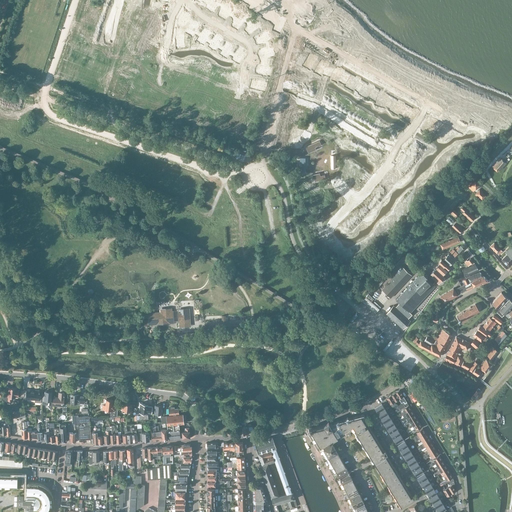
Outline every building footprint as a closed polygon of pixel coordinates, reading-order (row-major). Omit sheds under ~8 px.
[(96,2),(106,10),(108,7),(100,0),(97,0),(96,2),(96,1),(96,2)] [(127,2),(125,6),(131,9),(133,6),(137,8),(139,4),(131,0),(128,0),(127,3),(127,2)] [(210,0),(206,8),(210,10),(214,3),(214,4),(215,3),(214,3),(215,2),(216,1),(216,0),(210,0)] [(226,2),(219,15),(223,17),(227,10),(227,11),(227,10),(228,9),(228,10),(229,8),(230,5),(227,3),(227,2),(226,2)] [(157,4),(156,8),(160,9),(159,12),(165,15),(166,11),(165,11),(167,7),(157,4)] [(268,5),(264,15),(268,16),(270,12),(273,13),(273,14),(276,7),(275,6),(275,7),(272,6),(272,7),(268,5)] [(89,19),(92,9),(86,8),(83,17),(89,19)] [(22,11),(18,21),(24,23),(27,13),(22,11)] [(183,11),(177,21),(178,21),(181,23),(184,19),(186,20),(186,21),(190,14),(187,13),(186,14),(183,12),(183,11)] [(320,11),(314,25),(319,27),(325,13),(320,11)] [(91,16),(103,21),(104,18),(92,12),(92,13),(93,13),(91,16)] [(239,13),(231,26),(236,28),(240,21),(240,22),(240,21),(240,20),(241,20),(242,19),(241,19),(243,16),(239,13),(240,13),(239,13)] [(122,18),(121,21),(128,23),(129,20),(133,21),(134,17),(124,14),(123,18),(122,18)] [(66,26),(68,20),(58,16),(57,20),(59,21),(58,24),(66,26)] [(151,16),(150,20),(154,21),(153,25),(160,26),(161,23),(160,22),(161,18),(151,16)] [(278,17),(273,28),(274,28),(274,27),(278,29),(279,25),(282,26),(285,19),(282,18),(281,19),(278,18),(278,17)] [(193,20),(188,30),(192,32),(194,28),(197,30),(196,30),(197,30),(201,23),(200,23),(197,22),(197,23),(193,21),(194,20),(193,20)] [(255,20),(247,27),(247,28),(247,27),(250,30),(253,28),(255,30),(261,25),(258,23),(255,21),(256,20),(255,20)] [(87,28),(99,35),(101,31),(89,25),(90,25),(88,28),(87,28)] [(325,25),(318,38),(323,40),(330,27),(325,25)] [(336,25),(330,38),(334,41),(341,28),(336,25)] [(18,26),(16,34),(23,35),(24,28),(18,26)] [(118,32),(117,35),(124,37),(125,33),(129,34),(130,29),(120,28),(119,32),(118,32)] [(205,28),(199,38),(203,40),(205,36),(208,38),(207,38),(208,38),(212,32),(211,31),(211,32),(208,30),(208,31),(205,29),(205,28)] [(149,29),(148,34),(153,35),(152,38),(159,40),(159,36),(158,36),(159,32),(149,29)] [(176,35),(175,35),(177,46),(177,45),(181,45),(181,40),(184,40),(183,32),(183,33),(179,33),(179,34),(176,35)] [(268,32),(254,37),(255,41),(263,38),(263,39),(263,38),(264,38),(266,38),(266,37),(269,36),(267,32),(268,32)] [(30,42),(31,39),(34,40),(35,36),(26,33),(24,39),(30,42)] [(103,35),(101,34),(98,41),(103,43),(107,34),(104,33),(103,35)] [(216,34),(210,44),(211,44),(214,46),(217,42),(219,44),(223,37),(223,38),(220,36),(219,37),(216,35),(216,34)] [(343,35),(336,48),(340,51),(348,38),(343,35)] [(14,36),(14,39),(10,39),(10,43),(19,44),(20,37),(14,36)] [(116,44),(112,42),(115,37),(112,36),(108,44),(114,47),(116,44)] [(78,49),(80,43),(71,40),(69,46),(78,49)] [(353,41),(345,53),(349,56),(357,43),(353,41)] [(148,42),(147,47),(152,47),(151,51),(158,51),(159,48),(158,48),(158,43),(148,42)] [(227,42),(222,51),(226,53),(228,49),(231,51),(230,51),(231,51),(235,45),(234,45),(231,43),(231,44),(227,42),(228,42),(227,42)] [(124,43),(117,45),(118,48),(119,48),(120,52),(130,49),(129,45),(125,46),(124,43)] [(90,55),(92,49),(85,46),(82,51),(90,55)] [(240,47),(234,57),(238,59),(240,55),(243,57),(247,50),(246,50),(243,49),(243,50),(240,48),(240,47)] [(365,48),(358,61),(363,64),(370,51),(365,48)] [(88,60),(78,52),(75,56),(86,63),(88,60)] [(313,64),(316,58),(313,56),(312,57),(309,55),(303,64),(307,66),(309,62),(313,64)] [(131,59),(127,64),(129,66),(130,66),(133,68),(140,60),(136,57),(134,61),(131,59)] [(374,58),(366,71),(371,74),(378,61),(374,58)] [(386,61),(379,74),(383,77),(390,64),(386,61)] [(144,65),(141,71),(144,72),(145,71),(149,73),(153,64),(149,62),(147,66),(144,65)] [(168,66),(167,73),(170,74),(170,73),(175,74),(177,63),(173,62),(172,67),(168,66)] [(323,72),(327,66),(324,64),(323,65),(319,63),(314,72),(318,74),(320,70),(323,72)] [(341,75),(344,69),(341,68),(341,69),(337,66),(332,75),(335,78),(338,74),(341,75)] [(397,70),(390,84),(395,86),(402,73),(399,71),(397,70)] [(80,72),(68,77),(70,81),(82,75),(81,75),(80,72)] [(125,86),(129,83),(118,72),(115,75),(117,78),(118,79),(119,79),(119,80),(120,80),(125,86)] [(228,78),(228,85),(231,85),(231,84),(236,84),(236,74),(232,73),(232,78),(228,78)] [(95,76),(90,75),(87,90),(91,91),(92,87),(93,88),(93,86),(93,85),(93,84),(95,76)] [(404,86),(410,78),(405,75),(400,83),(404,86)] [(351,76),(345,87),(349,88),(351,84),(355,86),(360,79),(356,77),(355,78),(351,76)] [(410,78),(403,91),(407,93),(414,80),(410,78)] [(421,81),(414,94),(418,96),(425,83),(421,81)] [(303,93),(307,84),(302,82),(301,86),(298,85),(295,92),(299,93),(299,92),(303,93)] [(105,84),(111,96),(115,94),(109,83),(106,85),(105,84)] [(431,86),(424,99),(428,102),(436,89),(431,86)] [(317,98),(320,88),(316,87),(315,90),(311,89),(308,97),(312,98),(313,96),(317,98)] [(367,89),(363,96),(367,98),(369,94),(372,96),(376,90),(373,88),(371,91),(367,89)] [(137,103),(142,91),(138,89),(133,101),(134,101),(137,102),(137,103)] [(218,103),(221,99),(208,91),(206,95),(208,97),(210,98),(211,98),(211,99),(218,103)] [(325,104),(327,99),(331,101),(334,93),(333,93),(330,92),(328,95),(324,94),(321,102),(325,104)] [(378,93),(377,102),(381,102),(380,109),(384,109),(386,97),(382,97),(383,94),(378,93)] [(447,94),(439,107),(443,110),(451,97),(447,94)] [(363,98),(359,106),(364,108),(368,100),(363,98)] [(342,112),(346,102),(342,100),(340,105),(337,103),(334,110),(337,111),(338,110),(342,112)] [(459,100),(449,111),(453,114),(463,103),(459,100)] [(395,102),(391,110),(394,112),(396,108),(400,110),(403,104),(400,102),(398,105),(395,102)] [(295,103),(292,109),(295,111),(292,115),(296,117),(301,108),(298,106),(298,105),(295,103)] [(221,115),(233,109),(231,105),(219,112),(220,112),(222,115),(221,115)] [(469,105),(459,115),(463,119),(473,108),(469,105)] [(349,110),(345,117),(349,119),(351,115),(355,118),(359,111),(356,109),(353,112),(349,110)] [(411,110),(402,116),(405,120),(410,116),(412,118),(418,114),(416,111),(413,113),(411,110)] [(365,114),(374,119),(376,115),(367,111),(365,114)] [(313,114),(310,120),(313,121),(311,125),(315,127),(319,118),(315,116),(316,115),(313,114)] [(362,117),(358,124),(362,126),(364,122),(367,124),(371,118),(367,116),(366,119),(362,117)] [(427,120),(422,129),(426,131),(429,125),(432,127),(435,121),(432,119),(431,122),(427,120)] [(335,130),(331,128),(334,123),(330,121),(325,129),(329,132),(328,135),(331,137),(335,130)] [(374,124),(370,131),(374,134),(376,130),(379,132),(383,125),(380,123),(378,126),(374,124)] [(214,125),(211,128),(221,136),(222,136),(221,136),(223,133),(224,133),(214,125)] [(441,128),(437,135),(441,137),(443,133),(446,135),(449,129),(446,127),(445,130),(441,128)] [(288,130),(286,134),(294,136),(293,140),(301,142),(302,139),(300,138),(301,134),(288,130)] [(387,131),(382,138),(386,140),(388,136),(391,138),(395,131),(392,130),(390,133),(387,131)] [(344,131),(338,141),(341,143),(344,139),(348,141),(353,134),(349,131),(348,133),(344,131)] [(359,139),(353,150),(357,152),(360,146),(363,148),(367,141),(364,139),(363,141),(359,139)] [(317,141),(313,149),(316,151),(314,155),(318,156),(323,147),(319,145),(320,143),(317,141)] [(417,141),(413,148),(420,152),(425,145),(417,141)] [(282,146),(281,150),(285,152),(284,155),(291,157),(292,154),(291,154),(292,149),(282,146)] [(376,148),(370,157),(374,160),(376,156),(379,158),(383,152),(380,150),(379,151),(376,148)] [(403,152),(400,155),(407,160),(409,157),(414,161),(417,157),(406,150),(405,153),(403,152)] [(327,154),(322,159),(324,162),(325,161),(328,164),(339,155),(336,151),(330,157),(327,154)] [(493,167),(494,168),(493,169),(497,172),(500,169),(501,170),(507,164),(500,158),(496,163),(493,167)] [(277,160),(276,164),(280,165),(279,169),(286,170),(287,167),(286,167),(287,162),(277,160)] [(346,165),(341,172),(344,174),(345,172),(349,175),(356,165),(352,163),(349,168),(346,165)] [(401,165),(395,170),(400,177),(407,171),(401,165)] [(304,170),(299,179),(303,181),(305,177),(308,179),(312,173),(309,171),(308,172),(304,170)] [(354,177),(350,183),(353,185),(354,184),(358,187),(363,178),(360,176),(357,179),(354,177)] [(315,177),(308,187),(312,189),(315,185),(318,187),(322,180),(319,178),(318,180),(315,177)] [(468,187),(473,192),(480,184),(475,180),(468,187)] [(377,187),(375,191),(383,196),(386,193),(382,190),(384,187),(378,183),(376,186),(377,187)] [(329,184),(321,196),(324,198),(329,192),(332,194),(336,188),(334,185),(332,187),(329,184)] [(482,200),(486,196),(482,193),(483,192),(480,189),(475,195),(478,198),(479,197),(482,200)] [(329,196),(322,201),(325,204),(331,199),(329,196)] [(339,197),(332,205),(335,208),(338,204),(341,207),(345,201),(343,199),(342,200),(339,197)] [(371,197),(365,203),(370,209),(377,204),(371,197)] [(285,203),(282,210),(285,211),(286,210),(290,212),(294,203),(290,201),(288,205),(285,203)] [(462,213),(471,221),(475,217),(463,205),(460,209),(463,212),(462,213)] [(356,212),(353,215),(360,221),(362,219),(360,217),(363,214),(358,208),(355,211),(356,212)] [(300,210),(294,215),(297,217),(300,220),(308,213),(305,210),(302,213),(301,212),(300,210)] [(348,220),(342,226),(348,232),(354,226),(348,220)] [(452,226),(459,234),(463,229),(461,227),(463,225),(458,220),(452,226)] [(307,222),(303,228),(305,230),(306,229),(309,232),(316,224),(313,221),(310,225),(307,222)] [(460,242),(458,237),(440,244),(442,250),(460,242)] [(331,240),(326,247),(332,252),(338,246),(331,240)] [(494,242),(490,246),(497,254),(497,253),(499,255),(502,251),(494,242)] [(464,249),(460,246),(458,248),(457,246),(455,249),(457,251),(460,254),(464,249)] [(505,253),(506,254),(501,259),(509,267),(511,263),(511,247),(505,253)] [(449,252),(450,252),(456,258),(459,254),(453,249),(450,252),(450,251),(449,252)] [(445,256),(442,259),(449,266),(453,261),(447,255),(446,256),(445,256)] [(466,260),(464,262),(468,266),(471,264),(473,262),(474,261),(471,258),(467,261),(466,260)] [(450,267),(441,259),(438,262),(447,271),(450,267)] [(479,270),(475,263),(474,263),(474,264),(472,265),(462,269),(465,276),(479,270)] [(447,271),(439,264),(435,268),(443,275),(447,271)] [(412,275),(402,267),(399,270),(399,269),(397,271),(398,271),(381,290),(390,298),(412,275)] [(438,284),(440,282),(440,283),(445,277),(435,268),(429,275),(438,284)] [(463,281),(462,281),(462,282),(464,282),(465,284),(484,275),(480,271),(479,271),(475,273),(466,277),(467,277),(463,279),(462,280),(463,281)] [(437,284),(430,278),(429,279),(421,272),(395,299),(399,303),(410,313),(418,304),(435,286),(436,286),(437,284)] [(489,280),(484,275),(465,284),(456,289),(459,294),(467,290),(473,287),(489,280)] [(439,296),(444,304),(458,295),(453,288),(439,296)] [(509,299),(508,298),(501,292),(492,303),(498,309),(498,308),(499,309),(509,299)] [(375,314),(379,309),(366,297),(362,301),(375,314)] [(511,306),(511,301),(509,299),(499,309),(505,315),(509,310),(511,306)] [(393,305),(386,314),(403,329),(410,320),(408,318),(412,314),(410,313),(399,303),(395,307),(393,305)] [(471,307),(470,307),(470,308),(464,312),(463,311),(463,312),(457,317),(458,319),(459,320),(459,321),(461,323),(467,319),(468,319),(468,318),(474,314),(475,314),(479,311),(480,311),(480,310),(479,310),(480,308),(478,305),(479,305),(478,305),(475,304),(471,307)] [(162,313),(149,314),(150,323),(172,322),(172,312),(170,312),(170,309),(161,309),(162,313)] [(189,326),(188,309),(179,310),(180,326),(189,326)] [(429,318),(433,319),(433,321),(437,322),(438,320),(440,310),(434,309),(433,313),(430,312),(429,318)] [(500,324),(503,321),(494,314),(491,318),(500,324)] [(496,323),(489,317),(483,326),(490,331),(496,323)] [(489,337),(491,334),(488,332),(480,326),(476,331),(485,337),(486,335),(489,337)] [(439,334),(438,335),(440,335),(449,341),(452,336),(452,335),(442,329),(440,334),(439,334)] [(486,338),(485,337),(476,331),(473,336),(481,342),(483,339),(484,341),(486,338)] [(500,345),(508,336),(503,331),(494,340),(500,345)] [(435,336),(433,339),(436,340),(445,346),(449,341),(440,335),(438,338),(435,336)] [(452,343),(461,348),(466,350),(470,342),(456,336),(452,343)] [(439,357),(443,351),(431,345),(430,346),(420,341),(419,344),(416,342),(416,341),(418,339),(416,337),(413,342),(418,346),(428,351),(439,357)] [(424,341),(424,342),(428,344),(429,343),(431,345),(443,351),(445,346),(436,340),(434,344),(432,342),(433,341),(427,337),(424,341)] [(480,345),(474,339),(470,343),(476,349),(480,345)] [(452,343),(449,349),(458,353),(461,348),(452,343)] [(498,351),(492,346),(486,355),(492,360),(498,351)] [(449,349),(446,355),(455,359),(458,354),(460,355),(460,354),(458,353),(449,349)] [(455,359),(446,355),(444,360),(453,364),(455,359)] [(460,366),(463,358),(458,356),(454,364),(460,366)] [(485,373),(492,365),(485,360),(479,368),(485,373)] [(467,369),(470,364),(463,361),(461,366),(467,369)] [(472,366),(469,370),(472,373),(476,368),(478,364),(475,361),(472,366)] [(476,368),(472,373),(477,376),(480,378),(483,373),(480,371),(476,368)] [(411,390),(417,386),(413,381),(408,385),(411,390)] [(11,403),(13,401),(13,397),(16,398),(16,397),(18,397),(19,393),(18,393),(18,388),(9,387),(8,396),(7,396),(7,395),(4,395),(4,397),(4,402),(11,403)] [(41,402),(41,397),(39,396),(40,392),(39,392),(39,391),(35,390),(35,391),(31,391),(31,390),(27,389),(27,391),(23,390),(24,399),(25,408),(27,408),(27,399),(35,400),(35,402),(41,402)] [(52,409),(53,406),(53,402),(51,402),(51,401),(52,392),(49,391),(46,390),(46,391),(45,391),(45,394),(43,394),(42,400),(43,400),(42,404),(48,405),(48,406),(51,409),(52,409)] [(395,393),(399,399),(401,403),(403,402),(404,404),(407,402),(399,390),(395,393)] [(87,395),(77,394),(76,393),(75,392),(74,393),(73,393),(73,394),(71,394),(70,403),(88,404),(87,395)] [(63,407),(62,413),(66,413),(67,405),(63,404),(64,393),(59,393),(59,398),(53,397),(53,402),(53,406),(63,407)] [(392,407),(396,405),(394,402),(391,395),(386,398),(392,407)] [(103,407),(103,408),(104,409),(105,409),(105,410),(111,410),(110,416),(117,417),(118,408),(114,408),(115,400),(106,399),(105,405),(104,405),(104,406),(103,406),(103,407)] [(121,401),(121,409),(122,410),(130,411),(130,417),(132,417),(132,411),(134,412),(134,411),(137,411),(137,408),(136,408),(137,402),(129,402),(129,401),(128,401),(125,400),(125,401),(124,401),(124,402),(121,401)] [(139,402),(138,407),(139,407),(139,413),(143,413),(143,415),(139,415),(140,420),(148,419),(148,415),(146,415),(146,414),(147,414),(147,413),(152,413),(152,407),(148,406),(148,404),(144,404),(144,403),(142,403),(142,402),(139,402)] [(381,403),(376,406),(374,407),(377,412),(384,408),(381,403)] [(154,414),(153,414),(153,415),(154,418),(157,418),(157,415),(161,415),(162,405),(155,405),(154,414)] [(398,417),(400,416),(405,413),(411,410),(408,405),(404,408),(402,409),(403,411),(401,413),(397,415),(398,417)] [(168,407),(169,415),(179,414),(178,408),(175,408),(174,406),(168,407)] [(377,412),(381,417),(387,413),(384,408),(377,412)] [(411,410),(405,413),(406,415),(401,418),(400,416),(398,417),(401,422),(406,419),(414,414),(411,410)] [(384,423),(391,418),(387,413),(381,417),(384,423)] [(179,414),(169,415),(166,416),(167,422),(167,426),(169,439),(180,439),(180,438),(179,424),(182,424),(184,424),(183,414),(179,414)] [(416,418),(414,414),(406,419),(407,421),(406,421),(406,422),(402,424),(404,426),(405,425),(410,422),(416,418)] [(350,427),(353,431),(367,423),(364,418),(365,417),(365,416),(364,415),(363,415),(362,415),(353,417),(348,418),(348,417),(345,418),(346,419),(339,421),(338,419),(336,421),(336,422),(329,423),(328,422),(324,425),(325,426),(312,429),(311,428),(311,427),(310,427),(309,428),(308,428),(308,429),(308,430),(309,431),(310,431),(311,431),(313,436),(314,440),(315,439),(319,446),(332,438),(332,439),(333,438),(333,439),(337,436),(336,435),(350,427)] [(89,417),(89,416),(78,417),(79,425),(80,441),(83,441),(83,439),(93,439),(92,432),(90,432),(89,424),(89,421),(89,418),(89,417)] [(394,424),(391,418),(384,423),(387,428),(394,424)] [(409,426),(410,428),(413,426),(419,422),(416,418),(410,422),(411,424),(409,426)] [(415,431),(415,430),(421,427),(419,422),(413,426),(410,428),(411,430),(407,432),(409,435),(415,431)] [(401,506),(413,499),(386,455),(387,454),(385,450),(384,451),(367,423),(353,431),(373,464),(375,463),(401,506)] [(182,432),(182,424),(179,424),(180,438),(182,437),(182,438),(190,438),(189,431),(189,432),(189,428),(185,428),(185,431),(182,432)] [(397,429),(394,424),(387,428),(390,433),(397,429)] [(26,428),(27,430),(27,438),(38,440),(37,431),(31,431),(31,428),(26,428)] [(414,440),(425,433),(423,428),(416,432),(418,434),(412,438),(414,440)] [(142,432),(142,429),(138,429),(138,442),(149,441),(149,438),(152,438),(151,432),(149,432),(142,432)] [(393,438),(400,434),(397,429),(390,433),(393,438)] [(70,432),(66,432),(66,437),(70,437),(69,442),(72,442),(73,443),(74,443),(75,442),(76,442),(76,433),(70,432)] [(420,439),(421,441),(428,437),(425,433),(414,440),(412,441),(414,442),(415,441),(415,442),(420,439)] [(403,439),(400,434),(393,438),(396,443),(403,439)] [(254,442),(258,455),(276,448),(272,437),(254,442)] [(430,441),(428,437),(421,441),(423,443),(418,446),(416,447),(418,449),(419,448),(424,445),(430,441)] [(400,450),(407,445),(404,440),(397,444),(400,450)] [(430,441),(424,445),(419,448),(418,449),(419,451),(425,447),(427,449),(433,445),(430,441)] [(321,449),(319,451),(321,456),(335,448),(332,443),(323,449),(321,449)] [(411,450),(407,445),(400,450),(404,455),(411,450)] [(436,450),(433,445),(427,449),(428,451),(423,454),(423,455),(422,456),(423,457),(436,450)] [(163,458),(173,457),(173,456),(171,456),(170,452),(173,452),(172,446),(163,446),(163,453),(163,456),(163,458)] [(281,460),(276,448),(258,455),(262,466),(268,464),(275,462),(281,460)] [(335,448),(321,456),(324,460),(338,453),(335,448)] [(414,456),(411,450),(404,455),(407,460),(414,456)] [(438,454),(436,450),(423,457),(424,459),(430,456),(432,458),(438,454)] [(73,457),(77,457),(76,461),(76,466),(79,467),(79,459),(82,459),(82,451),(73,451),(73,457)] [(93,451),(89,451),(90,464),(92,464),(92,461),(95,461),(100,461),(100,460),(103,460),(102,451),(99,451),(93,451)] [(338,453),(324,460),(327,465),(340,457),(338,453)] [(433,459),(434,461),(431,463),(432,463),(428,466),(429,468),(433,465),(442,460),(439,455),(433,459)] [(294,456),(290,457),(298,479),(302,478),(294,456)] [(407,460),(410,465),(417,461),(414,456),(407,460)] [(340,457),(327,465),(329,470),(343,462),(340,457)] [(279,496),(268,464),(262,466),(260,466),(272,499),(274,505),(285,502),(292,500),(294,499),(294,500),(295,499),(292,492),(281,460),(275,462),(286,494),(279,496)] [(444,464),(442,460),(433,465),(435,470),(438,468),(444,464)] [(420,466),(417,461),(410,465),(413,470),(420,466)] [(343,462),(329,470),(332,474),(346,467),(346,466),(345,467),(343,462)] [(152,468),(147,468),(148,479),(160,478),(166,478),(165,463),(163,463),(163,464),(158,466),(155,467),(152,468)] [(437,474),(441,472),(447,468),(444,464),(438,468),(439,470),(433,474),(434,476),(437,474)] [(423,471),(420,466),(413,470),(416,475),(423,471)] [(346,467),(332,474),(335,479),(339,477),(349,472),(346,467)] [(450,473),(447,468),(441,472),(443,476),(450,473)] [(417,477),(420,482),(427,478),(424,472),(417,477)] [(0,486),(24,487),(24,474),(0,473),(0,486)] [(349,473),(335,480),(338,485),(352,478),(349,473)] [(440,485),(442,483),(444,482),(447,480),(452,477),(450,473),(443,476),(445,479),(438,483),(440,485)] [(174,483),(175,483),(186,483),(186,482),(187,482),(187,475),(177,475),(176,475),(176,480),(174,479),(174,483)] [(453,479),(452,477),(447,480),(448,482),(448,483),(449,482),(451,485),(447,488),(451,494),(455,491),(454,488),(455,487),(453,479)] [(352,478),(338,485),(340,490),(354,483),(352,479),(352,478)] [(423,487),(430,483),(427,478),(420,482),(423,487)] [(50,511),(53,508),(53,507),(53,503),(53,502),(53,497),(51,493),(51,492),(48,488),(44,485),(40,483),(39,483),(34,482),(28,482),(26,485),(26,484),(26,499),(23,499),(24,497),(17,497),(17,506),(23,507),(23,505),(27,505),(27,509),(25,509),(25,511),(50,511)] [(354,483),(340,490),(343,495),(356,488),(354,483)] [(433,488),(430,483),(423,487),(426,492),(433,488)] [(447,496),(451,494),(447,488),(445,489),(444,486),(441,488),(443,490),(447,496)] [(62,491),(62,496),(62,500),(69,500),(69,497),(70,497),(70,491),(72,491),(72,492),(75,492),(75,488),(67,487),(67,491),(62,491)] [(266,500),(262,487),(253,487),(253,504),(263,503),(267,503),(266,500)] [(356,488),(343,495),(345,500),(359,493),(356,488)] [(426,492),(430,497),(437,493),(433,488),(426,492)] [(185,490),(176,490),(176,491),(175,491),(175,492),(174,492),(174,496),(172,496),(172,498),(175,498),(185,498),(185,492),(185,490)] [(359,493),(345,500),(348,505),(362,498),(359,493)] [(440,498),(437,493),(430,497),(433,503),(440,498)] [(362,498),(348,505),(350,509),(364,502),(362,498)] [(443,503),(441,500),(440,498),(433,503),(436,508),(443,503)] [(73,501),(70,501),(62,500),(62,501),(61,501),(61,506),(70,507),(72,507),(71,508),(74,508),(74,507),(75,507),(75,504),(73,504),(73,505),(70,505),(70,503),(71,503),(73,503),(73,501)] [(295,507),(292,500),(285,502),(287,508),(290,507),(290,509),(295,507)] [(364,502),(350,509),(351,511),(356,511),(366,508),(364,503),(364,502)] [(410,510),(410,511),(411,511),(419,507),(416,503),(406,509),(407,511),(410,510)] [(440,511),(446,509),(443,503),(436,508),(438,511),(440,511)]
